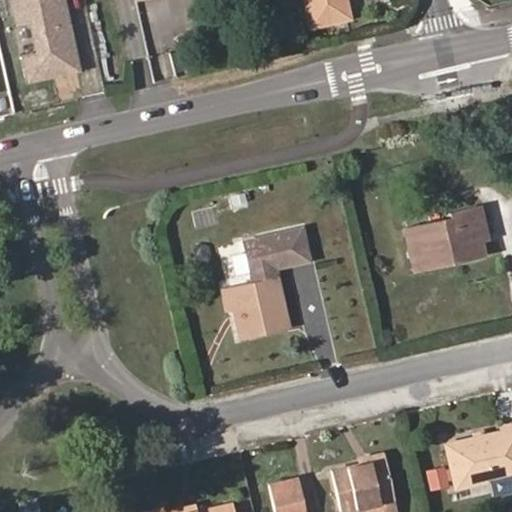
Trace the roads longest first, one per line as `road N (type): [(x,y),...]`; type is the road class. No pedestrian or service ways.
road 1 (residential): [(75,345),(186,420),(511,349)]
road 2 (tertiary): [(35,146),(377,68)]
road 3 (residential): [(35,146),(75,345)]
road 4 (unclassified): [(377,68),(419,88),(493,70),(487,42)]
